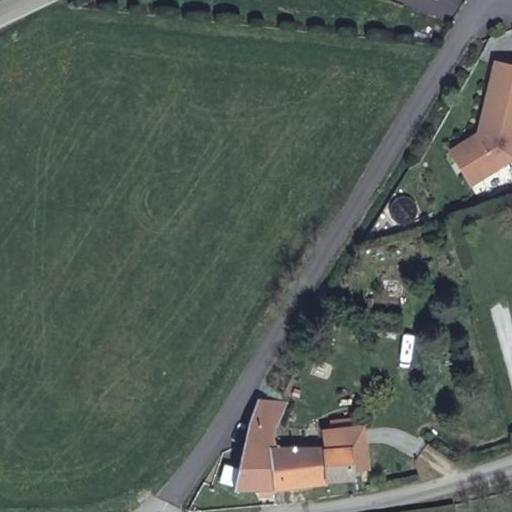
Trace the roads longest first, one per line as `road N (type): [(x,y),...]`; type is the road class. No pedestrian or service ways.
road 1 (unclassified): [(175,511),(488,0)]
road 2 (unclassified): [(310,511),(450,488),(511,467)]
